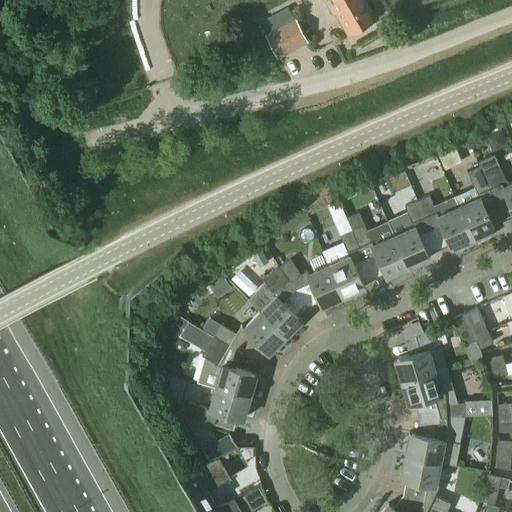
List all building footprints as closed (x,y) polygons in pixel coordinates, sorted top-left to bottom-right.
[(325,0),(333,14),(336,13),(348,35),(377,19),(366,0),(325,0)] [(279,58),(308,43),(296,18),(295,19),(289,7),(260,22),(279,58)] [(502,130),(488,133),(492,148),(506,144),(502,130)] [(457,150),(439,158),(444,171),(462,163),(457,150)] [(495,153),(478,160),(479,164),(495,200),(506,195),(511,207),(511,183),(510,184),(495,153)] [(474,186),(454,195),(459,206),(475,241),(493,233),(492,231),(495,229),(493,224),(484,205),(495,200),(479,164),(467,169),(474,186)] [(430,195),(418,201),(430,229),(441,224),(450,243),(452,249),(455,247),(456,249),(475,241),(459,206),(439,215),(430,195)] [(414,226),(394,235),(409,268),(430,258),(428,253),(419,234),(430,229),(418,201),(405,206),(414,226)] [(341,204),(329,209),(341,235),(352,230),(341,204)] [(365,224),(352,230),(365,258),(376,253),(385,272),(387,278),(409,268),(394,235),(387,220),(367,229),(365,224)] [(342,240),(321,249),(328,265),(329,264),(344,297),(365,288),(363,282),(354,263),(365,258),(352,230),(341,235),(340,235),(342,240)] [(291,259),(280,266),(295,289),(311,282),(319,300),(322,307),(344,297),(329,264),(328,265),(309,273),(307,270),(302,274),(291,259)] [(276,296),(260,312),(286,337),(303,320),(297,315),(283,301),(295,289),(280,266),(262,278),(274,293),(276,296)] [(224,278),(211,287),(218,297),(231,288),(224,278)] [(478,308),(465,313),(476,336),(488,331),(478,308)] [(220,323),(213,335),(236,348),(250,335),(269,354),(286,337),(260,312),(245,327),(241,324),(236,333),(220,323)] [(465,313),(453,319),(465,347),(477,341),(478,341),(476,336),(465,313)] [(409,355),(395,359),(402,382),(436,372),(430,350),(437,348),(431,329),(431,328),(424,331),(404,340),(409,355)] [(493,343),(490,336),(488,331),(476,336),(478,341),(477,341),(480,348),(493,343)] [(204,356),(196,381),(216,387),(251,397),(257,374),(231,367),(236,348),(213,335),(205,349),(202,355),(204,356)] [(490,359),(492,369),(506,366),(504,356),(490,359)] [(506,366),(492,369),(495,379),(509,375),(506,366)] [(436,372),(402,382),(409,405),(435,397),(441,417),(447,417),(466,416),(465,402),(457,403),(447,368),(436,372)] [(189,402),(185,416),(215,424),(218,412),(238,418),(244,420),(251,397),(216,387),(210,408),(189,402)] [(511,390),(498,393),(499,405),(499,415),(511,414),(511,390)] [(511,414),(499,415),(500,431),(511,431),(511,414)] [(410,432),(405,455),(441,462),(456,466),(461,444),(448,441),(447,417),(441,417),(436,438),(410,432)] [(511,442),(499,441),(498,451),(511,452),(511,442)] [(511,456),(511,452),(498,451),(497,461),(511,463),(511,456)] [(405,455),(401,479),(427,484),(423,505),(438,511),(447,511),(452,503),(435,495),(440,485),(436,484),(441,462),(405,455)] [(179,483),(195,511),(213,511),(216,511),(207,494),(231,480),(223,467),(219,460),(179,483)] [(489,475),(486,485),(500,489),(503,479),(489,475)] [(500,489),(486,485),(484,495),(498,499),(500,489)] [(234,501),(216,511),(213,511),(241,511),(239,508),(238,508),(234,501)] [(488,502),(484,511),(499,511),(502,508),(488,502)]
